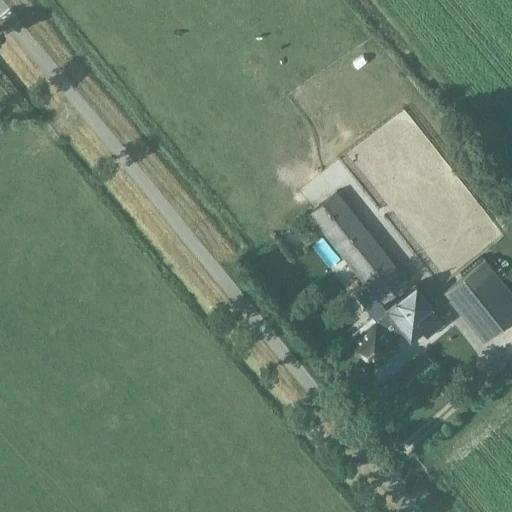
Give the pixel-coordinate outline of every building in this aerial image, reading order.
[(308,245),(366,314),(410,278),(336,188),(277,237),(294,257),(308,245)] [(299,263),(318,285),(327,277),(309,255),(299,263)] [(511,292),(485,258),(444,291),(484,341),(511,318),(511,292)] [(345,344),(368,372),(399,347),(392,336),(401,329),(411,341),(423,331),(427,336),(445,322),(431,305),(434,302),(417,281),(396,298),(397,299),(385,309),(387,311),(377,318),(374,315),(353,331),(356,335),(345,344)] [(386,414),(392,426),(404,420),(399,408),(386,414)]
